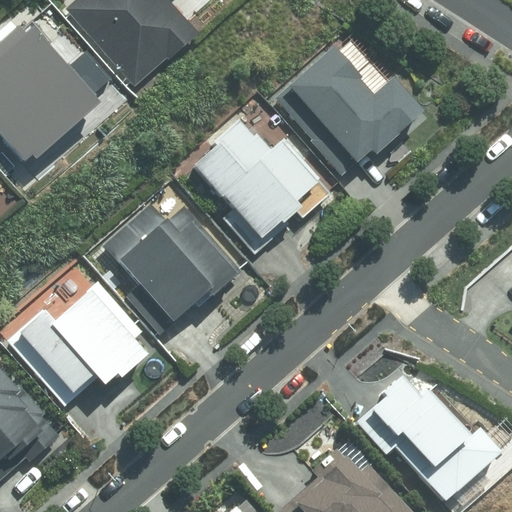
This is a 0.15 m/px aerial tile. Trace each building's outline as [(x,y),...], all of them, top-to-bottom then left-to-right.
[(173,0),(78,0),(68,9),(135,88),(200,35),(172,2),(173,0)] [(38,25),(0,58),(0,138),(28,170),(106,100),(38,25)] [(398,82),(378,98),(335,50),(278,101),(347,178),(374,154),(379,161),(429,119),(398,82)] [(323,181),(285,140),(271,153),(245,124),(194,169),(234,214),(225,222),(257,256),(328,191),(321,183),(323,181)] [(168,228),(151,207),(102,249),(136,288),(140,285),(178,328),(241,273),(188,211),(168,228)] [(45,313),(9,346),(67,409),(95,383),(108,396),(150,357),(91,294),(57,326),(45,313)] [(0,467),(22,449),(35,464),(62,438),(23,398),(0,370),(0,467)] [(421,379),(373,423),(447,503),(495,459),(421,379)] [(409,511),(360,457),(298,511),(409,511)]
